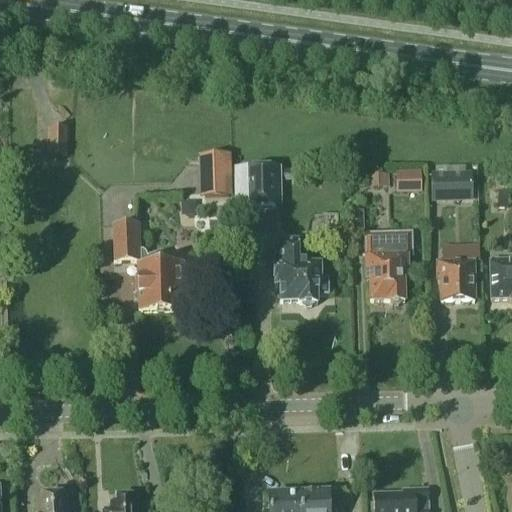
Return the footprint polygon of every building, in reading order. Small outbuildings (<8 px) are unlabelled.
[(67,130),(47,130),(46,160),(66,161),(67,130)] [(230,156),(198,158),(200,201),(232,200),(230,156)] [(280,169),(247,170),(248,211),(282,210),(280,169)] [(294,182),(293,171),(282,171),(282,183),(294,182)] [(421,172),(395,172),(396,192),(421,191),(421,172)] [(472,174),(430,175),(431,205),(472,204),(472,174)] [(367,189),(384,189),(383,176),(367,177),(367,189)] [(507,192),(497,192),(498,210),(507,210),(507,192)] [(181,218),(195,218),(195,204),(181,204),(181,218)] [(349,213),(349,232),(361,232),(360,213),(349,213)] [(180,293),(184,293),(183,268),(166,268),(166,259),(146,260),(146,256),(143,252),(141,252),(141,251),(139,251),(139,228),(113,229),(114,266),(141,265),(141,268),(137,268),(139,316),(155,315),(155,316),(164,316),(164,315),(180,315),(180,293)] [(408,260),(411,260),(410,235),(364,236),(365,285),(369,285),(369,305),(384,305),(384,307),(390,306),(393,309),(399,308),(400,306),(405,306),(404,276),(408,276),(408,260)] [(312,309),(314,308),(317,308),(317,298),(328,298),(328,282),(321,282),(321,266),(311,266),(311,264),(299,264),(298,248),(297,243),(279,243),(280,264),(274,264),(275,290),(279,290),(279,306),(298,306),(298,309),(302,308),(304,309),(306,310),(307,310),(310,310),(312,309)] [(511,264),(511,265),(511,262),(489,263),(489,264),(490,304),(509,303),(509,304),(511,304),(511,264)] [(440,305),(443,305),(449,308),(454,305),(460,305),(465,307),(470,305),(475,305),(474,265),(436,266),(437,285),(440,285),(440,305)] [(428,511),(428,506),(428,493),(402,493),(402,498),(373,499),(373,511),(428,511)] [(67,511),(66,498),(62,498),(62,496),(40,497),(40,500),(36,500),(36,511),(67,511)] [(300,511),(300,497),(269,499),(268,511),(300,511)] [(305,497),(300,497),(300,511),(335,511),(328,511),(328,497),(316,497),(305,498),(305,497)] [(134,511),(134,501),(111,502),(111,511),(134,511)]
